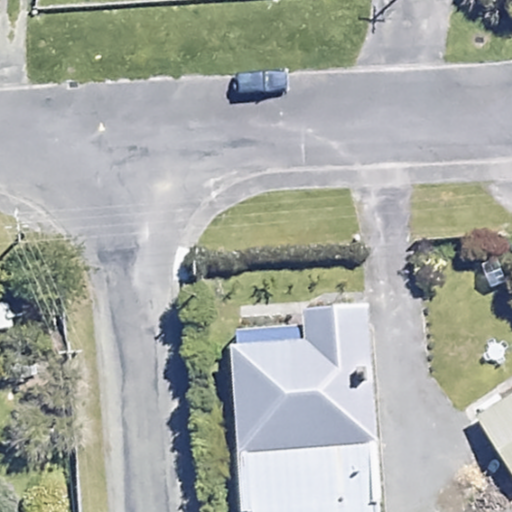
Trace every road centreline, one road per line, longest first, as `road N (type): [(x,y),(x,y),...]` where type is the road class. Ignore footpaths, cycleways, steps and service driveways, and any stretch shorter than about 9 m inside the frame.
road 1 (residential): [(117,140),(511,113)]
road 2 (residential): [(117,140),(145,511)]
